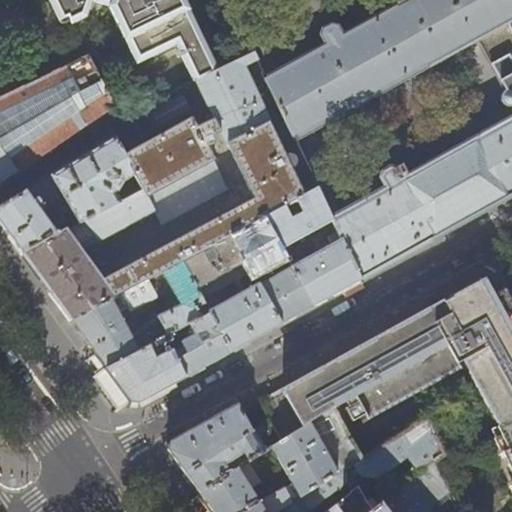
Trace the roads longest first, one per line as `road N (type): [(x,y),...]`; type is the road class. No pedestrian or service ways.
road 1 (residential): [(76,470),(492,240)]
road 2 (primary): [(76,470),(0,364)]
